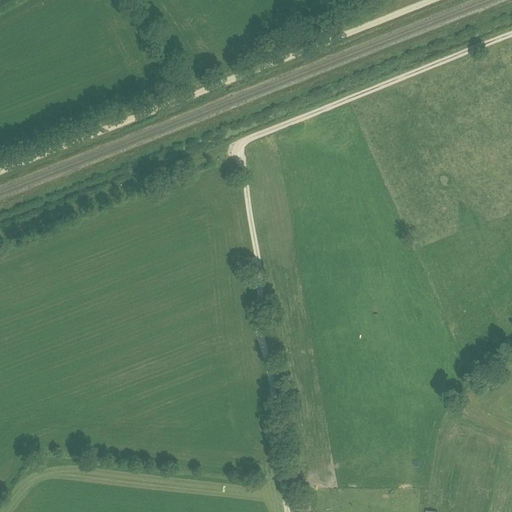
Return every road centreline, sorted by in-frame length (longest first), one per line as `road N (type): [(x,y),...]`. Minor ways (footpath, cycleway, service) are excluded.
road 1 (track): [(0,170),(434,0)]
road 2 (track): [(239,142),(287,511)]
road 3 (track): [(229,146),(511,34)]
